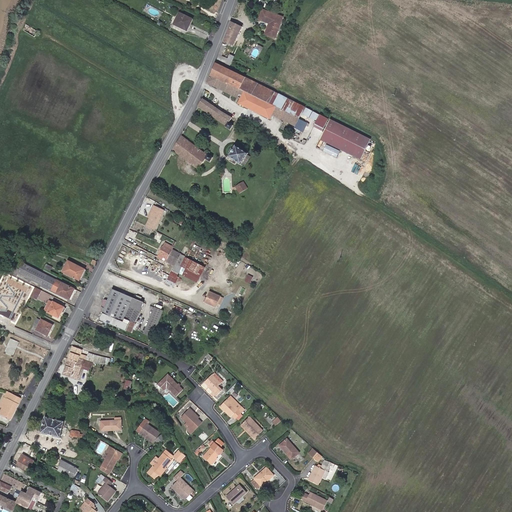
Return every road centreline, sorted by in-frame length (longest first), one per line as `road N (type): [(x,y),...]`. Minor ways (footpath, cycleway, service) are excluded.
road 1 (tertiary): [(231,0),(191,101),(59,350)]
road 2 (track): [(46,36),(182,117)]
road 3 (tertiary): [(59,350),(0,469)]
